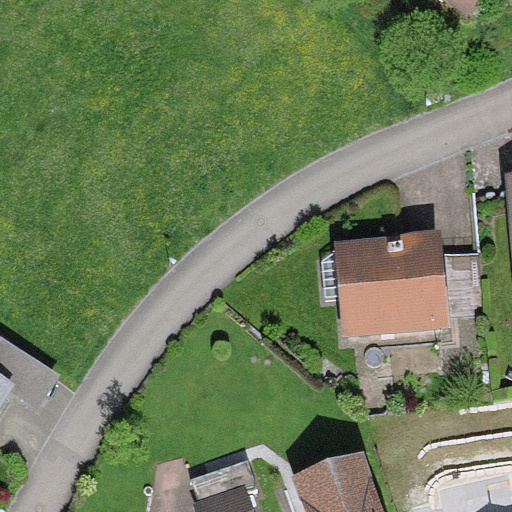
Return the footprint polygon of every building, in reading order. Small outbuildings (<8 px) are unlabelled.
[(451,0),(463,11),(473,0),(451,0)] [(344,339),(437,331),(430,251),(351,257),(355,301),(341,302),(344,339)] [(475,319),(470,260),(441,262),(446,322),(475,319)] [(243,468),(186,486),(194,511),(242,511),(239,500),(253,496),(243,468)] [(329,507),(348,501),(342,480),(322,485),(329,507)]
